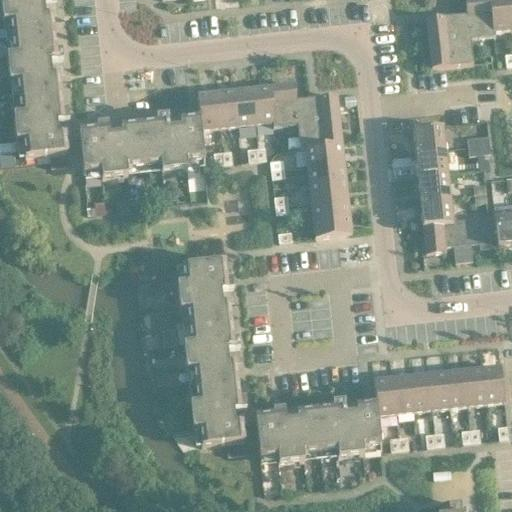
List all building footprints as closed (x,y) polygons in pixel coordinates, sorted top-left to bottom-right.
[(9,26),(11,43),(53,39),(51,20),(44,21),(43,8),(37,9),(36,0),(6,0),(0,0),(0,7),(2,27),(9,26)] [(506,0),(493,0),(489,1),(493,42),(494,42),(494,37),(510,35),(506,0)] [(470,45),(493,42),(489,1),(464,3),(466,19),(452,21),(425,24),(431,73),(445,72),(472,69),(470,45)] [(53,39),(11,43),(13,60),(6,61),(9,87),(16,86),(18,103),(60,98),(58,79),(51,80),(49,68),(44,68),(43,59),(55,57),(53,39)] [(299,155),(304,154),(304,153),(341,149),(336,100),(295,105),(294,89),(269,91),(273,128),(272,128),(272,133),(297,130),(299,155)] [(269,91),(251,93),(255,130),(272,128),(273,128),(269,91)] [(237,132),(255,130),(251,93),(233,95),(237,132)] [(219,134),(237,132),(233,95),(215,97),(219,134)] [(196,99),(199,124),(200,136),(219,134),(215,97),(196,99)] [(62,117),(60,98),(18,103),(19,119),(12,120),(15,146),(22,145),(24,163),(49,161),(50,172),(68,171),(64,139),(57,140),(56,127),(50,128),(49,118),(62,117)] [(157,128),(138,130),(143,172),(160,170),(161,178),(187,175),(186,168),(204,166),(200,136),(199,124),(179,126),(180,133),(168,134),(168,140),(159,141),(157,128)] [(126,174),(143,172),(138,130),(120,132),(120,139),(108,141),(109,146),(99,147),(98,135),(78,137),(83,179),(100,177),(101,184),(127,181),(126,174)] [(412,133),(414,158),(444,154),(442,130),(412,133)] [(479,142),(480,151),(481,159),(490,159),(488,141),(479,142)] [(467,152),(480,151),(479,142),(466,143),(467,152)] [(304,154),(306,171),(343,167),(341,149),(304,153),(304,154)] [(481,159),(480,151),(467,152),(468,161),(481,159)] [(264,152),(255,153),(257,166),(266,165),(264,152)] [(248,167),(257,166),(255,153),(247,154),(248,167)] [(414,158),(417,182),(447,178),(444,154),(414,158)] [(13,156),(0,156),(0,170),(14,170),(13,156)] [(230,156),(222,157),(223,169),(232,168),(230,156)] [(214,170),(223,169),(222,157),(213,158),(214,170)] [(269,166),(270,175),(283,173),(282,165),(269,166)] [(306,171),(308,189),(345,185),(343,167),(306,171)] [(284,182),(283,173),(270,175),(271,183),(284,182)] [(449,202),(447,178),(417,182),(419,205),(449,202)] [(347,203),(345,185),(308,189),(310,207),(347,203)] [(472,191),(472,200),(485,198),(484,189),(472,191)] [(160,195),(149,196),(151,210),(161,209),(160,195)] [(486,207),(485,198),(472,200),(473,208),(486,207)] [(273,202),(274,211),(287,209),(286,200),(273,202)] [(452,225),(449,202),(419,205),(422,229),(452,226),(452,225)] [(349,221),(347,203),(310,207),(312,225),(349,221)] [(288,218),(287,209),(274,211),(275,219),(288,218)] [(498,251),(511,249),(511,209),(493,211),(494,221),(495,221),(498,251)] [(104,210),(94,211),(95,219),(105,218),(104,210)] [(349,221),(312,225),(314,243),(351,239),(349,221)] [(488,221),(459,225),(461,250),(463,267),(472,266),(470,249),(478,248),(479,253),(498,251),(495,221),(494,221),(488,221)] [(459,225),(452,225),(452,226),(422,229),(425,259),(445,256),(445,252),(461,250),(459,225)] [(291,246),(290,237),(277,238),(278,247),(291,246)] [(463,267),(461,250),(461,254),(453,255),(454,268),(463,267)] [(188,331),(230,327),(228,308),(221,309),(219,296),(214,297),(213,288),(225,286),(223,266),(181,271),(183,289),(176,289),(179,315),(186,315),(188,331)] [(193,374),(194,391),(236,386),(234,368),(227,368),(226,356),(220,356),(219,347),(232,346),(230,327),(188,331),(190,348),(183,349),(185,375),(193,374)] [(174,334),(162,335),(163,351),(176,349),(174,334)] [(500,371),(481,373),(485,410),(504,408),(500,371)] [(481,373),(463,375),(467,412),(485,410),(481,373)] [(449,414),(467,412),(463,375),(445,377),(449,414)] [(445,377),(427,379),(431,415),(449,414),(445,377)] [(413,417),(431,415),(427,379),(409,381),(413,417)] [(395,419),(413,417),(409,381),(391,383),(395,419)] [(373,385),(375,409),(376,421),(395,419),(391,383),(373,385)] [(201,451),(226,449),(243,447),(241,427),(234,428),(232,416),(227,416),(226,407),(238,405),(236,386),(194,391),(196,408),(189,409),(191,423),(192,435),(199,434),(201,451)] [(380,451),(376,421),(375,409),(355,412),(356,419),(344,420),(344,426),(335,427),(334,414),(315,416),(319,458),(336,456),(337,463),(363,460),(362,453),(380,451)] [(302,460),(319,458),(315,416),(296,418),(297,425),(284,426),(285,432),(275,433),(274,420),(254,422),(259,464),(276,463),(277,470),(303,467),(302,460)] [(191,423),(170,425),(172,437),(192,435),(191,423)] [(507,444),(505,431),(497,432),(498,445),(507,444)] [(478,434),(469,435),(471,448),(479,447),(478,434)] [(462,449),(471,448),(469,435),(460,436),(462,449)] [(442,438),(433,439),(435,451),(443,450),(442,438)] [(426,452),(435,451),(433,439),(425,440),(426,452)] [(406,442),(398,443),(399,455),(408,454),(406,442)] [(390,456),(399,455),(398,443),(389,444),(390,456)] [(243,447),(226,449),(227,461),(244,459),(243,447)]
